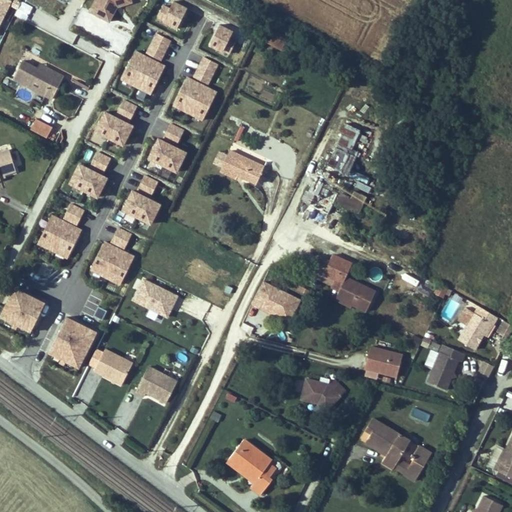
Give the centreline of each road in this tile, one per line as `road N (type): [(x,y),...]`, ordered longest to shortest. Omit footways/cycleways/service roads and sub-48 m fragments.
road 1 (residential): [(19,378),(200,22)]
road 2 (residential): [(164,487),(308,173)]
road 3 (residential): [(0,280),(113,59)]
road 4 (residential): [(226,313),(145,472)]
road 5 (residential): [(510,363),(441,511)]
road 6 (unclassified): [(145,472),(19,378)]
road 7 (residential): [(109,511),(0,422)]
